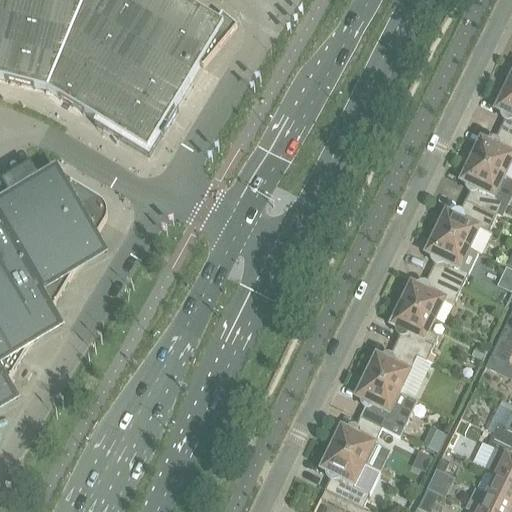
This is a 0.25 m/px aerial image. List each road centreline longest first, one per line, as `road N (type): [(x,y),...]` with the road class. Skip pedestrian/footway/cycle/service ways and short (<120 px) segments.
road 1 (residential): [(261,511),(508,0)]
road 2 (primary): [(240,226),(90,511)]
road 3 (unclassified): [(0,470),(161,203)]
road 4 (primary): [(156,511),(285,251)]
road 5 (primary): [(285,251),(413,0)]
road 6 (primary): [(363,0),(240,226)]
road 7 (unclassified): [(170,187),(274,19)]
road 8 (unclassified): [(161,203),(0,120)]
